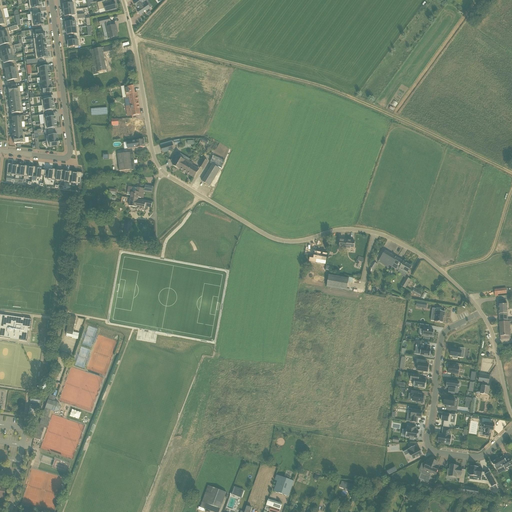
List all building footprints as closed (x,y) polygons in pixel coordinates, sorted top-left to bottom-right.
[(63,10),(63,11),(74,9),(73,4),(76,3),(75,0),(69,1),(70,4),(63,5),(63,7),(62,7),(63,10)] [(117,9),(115,4),(113,4),(113,2),(112,3),(111,0),(107,0),(97,3),(99,10),(105,8),(105,12),(117,9)] [(145,1),(146,0),(138,0),(134,3),(136,7),(137,7),(139,10),(137,11),(140,15),(150,8),(145,1)] [(40,2),(29,4),(29,9),(32,9),(32,12),(38,12),(38,8),(41,8),(41,7),(41,8),(40,2)] [(74,9),(63,11),(63,12),(63,14),(64,14),(65,17),(71,16),(72,19),(78,18),(77,15),(75,15),(74,9)] [(32,12),(30,13),(31,21),(42,20),(42,15),(42,14),(39,15),(38,12),(32,12)] [(65,26),(65,29),(77,28),(76,22),(78,22),(78,18),(72,19),(72,22),(65,23),(66,26),(65,26)] [(110,38),(117,36),(116,32),(117,32),(116,25),(107,27),(110,38)] [(0,39),(10,37),(7,28),(1,30),(2,33),(0,33),(0,39)] [(74,34),(74,37),(80,37),(80,33),(77,34),(77,28),(65,29),(66,33),(67,33),(67,35),(74,34)] [(35,33),(32,34),(33,39),(45,37),(44,32),(41,32),(41,29),(35,30),(35,33)] [(10,37),(0,39),(0,45),(5,44),(6,47),(12,46),(10,37)] [(78,48),(78,46),(79,46),(78,40),(80,40),(80,37),(74,37),(74,41),(68,41),(68,44),(67,44),(67,47),(68,47),(69,48),(75,47),(75,48),(78,48)] [(1,54),(0,55),(1,58),(14,55),(12,46),(6,47),(7,50),(0,52),(1,54)] [(90,50),(94,67),(96,67),(97,73),(107,71),(103,52),(110,51),(109,47),(102,48),(90,50)] [(47,53),(35,54),(36,59),(38,59),(39,63),(45,62),(44,58),(48,58),(48,57),(47,57),(47,53)] [(14,55),(1,58),(2,61),(3,61),(3,64),(10,62),(10,65),(16,64),(16,61),(13,61),(12,56),(14,55)] [(5,72),(4,72),(5,76),(18,73),(16,64),(10,65),(11,68),(4,69),(5,72)] [(18,73),(5,76),(5,79),(6,79),(7,81),(13,80),(14,83),(20,82),(18,73)] [(11,88),(8,88),(9,93),(20,92),(19,87),(17,87),(16,84),(10,85),(11,88)] [(134,86),(124,88),(126,97),(129,97),(130,98),(138,97),(137,93),(135,93),(134,86)] [(43,100),(41,100),(42,106),(53,104),(53,99),(50,99),(49,96),(43,97),(43,100)] [(131,108),(132,115),(140,114),(138,97),(130,98),(129,97),(126,97),(124,98),(126,109),(131,108)] [(53,104),(42,106),(42,112),(43,115),(51,114),(50,111),(54,110),(53,104)] [(51,114),(43,115),(43,118),(44,124),(55,122),(55,117),(51,117),(51,114)] [(55,122),(44,124),(45,129),(47,129),(47,132),(54,132),(53,128),(56,128),(56,123),(55,122)] [(129,131),(130,135),(138,134),(137,133),(141,132),(140,127),(137,128),(136,122),(128,124),(128,126),(127,126),(128,132),(129,131)] [(48,136),(45,136),(46,142),(58,140),(57,135),(54,135),(54,132),(47,132),(48,136)] [(144,140),(127,142),(127,143),(128,148),(128,149),(132,148),(145,147),(144,140)] [(174,149),(172,144),(161,147),(163,153),(174,149)] [(213,165),(202,182),(210,186),(220,169),(224,161),(213,156),(210,163),(213,165)] [(179,169),(183,171),(189,161),(185,159),(184,161),(178,157),(173,165),(179,169)] [(134,158),(118,160),(119,171),(132,170),(135,170),(134,158)] [(203,158),(198,166),(203,169),(208,161),(203,158)] [(194,178),(199,169),(192,165),(193,163),(189,161),(183,171),(194,178)] [(8,164),(6,174),(15,175),(16,166),(13,166),(13,164),(8,164)] [(16,166),(15,175),(23,176),(24,167),(21,167),(21,165),(16,165),(16,166)] [(24,167),(23,176),(24,176),(28,177),(31,177),(33,168),(32,168),(29,168),(29,166),(24,166),(24,167)] [(33,168),(31,177),(36,178),(40,178),(40,176),(44,176),(44,175),(44,171),(41,170),(41,169),(37,169),(38,167),(32,167),(32,168),(33,168)] [(44,171),(44,175),(48,175),(47,179),(56,180),(57,171),(57,170),(52,169),(52,170),(51,170),(48,170),(48,171),(44,171)] [(57,171),(56,180),(64,181),(65,172),(65,171),(60,170),(60,171),(57,171)] [(64,181),(63,182),(72,183),(73,173),(74,173),(74,172),(69,171),(68,173),(65,172),(64,181)] [(73,173),(72,183),(79,184),(80,185),(81,180),(81,177),(82,177),(83,173),(82,173),(77,172),(77,174),(74,173),(73,173)] [(127,195),(131,196),(130,198),(138,199),(138,197),(141,198),(143,198),(143,197),(144,194),(145,193),(144,193),(144,192),(152,193),(153,186),(145,185),(145,189),(139,188),(137,187),(137,188),(128,187),(127,195)] [(152,202),(138,199),(130,198),(129,203),(145,207),(151,208),(152,202)] [(340,240),(339,249),(348,250),(348,248),(354,249),(354,241),(347,241),(340,240)] [(310,255),(309,261),(316,262),(316,259),(326,261),(327,253),(315,251),(314,256),(310,255)] [(385,251),(379,262),(388,267),(389,265),(392,267),(397,258),(394,256),(385,251)] [(410,266),(397,258),(392,267),(398,270),(399,268),(407,273),(411,266),(410,266)] [(328,275),(326,287),(346,291),(349,278),(328,275)] [(411,279),(406,276),(401,285),(405,288),(411,279)] [(506,288),(494,289),(495,296),(498,296),(498,295),(507,294),(506,288)] [(499,322),(508,322),(507,304),(504,304),(503,301),(498,301),(499,304),(498,304),(499,322)] [(435,322),(443,323),(443,318),(444,318),(445,316),(444,316),(445,312),(441,311),(441,308),(436,308),(435,318),(435,322)] [(0,314),(0,337),(10,339),(10,337),(19,339),(19,340),(26,342),(28,329),(31,330),(31,329),(30,329),(31,319),(24,318),(24,320),(6,317),(6,315),(0,314)] [(67,327),(66,334),(67,334),(66,336),(72,337),(72,338),(78,339),(79,333),(73,332),(76,317),(70,316),(67,327)] [(500,339),(510,339),(509,322),(508,322),(499,322),(499,323),(499,322),(500,336),(500,339)] [(422,336),(432,337),(433,336),(434,333),(433,333),(433,330),(427,329),(428,326),(428,325),(420,324),(420,328),(423,329),(422,336)] [(422,342),(420,355),(430,356),(431,350),(430,350),(430,346),(428,345),(429,343),(422,342)] [(456,359),(457,359),(457,357),(463,358),(465,349),(459,348),(458,351),(451,350),(450,356),(453,356),(453,358),(456,359)] [(417,371),(427,372),(428,365),(425,364),(426,361),(417,359),(416,363),(418,364),(417,371)] [(459,367),(456,367),(456,366),(453,365),(453,366),(449,366),(449,365),(448,373),(458,374),(458,375),(459,367)] [(482,385),(480,394),(488,395),(489,387),(487,387),(488,383),(490,376),(487,375),(480,374),(479,381),(481,381),(482,382),(482,385)] [(413,387),(425,388),(426,380),(414,378),(413,387)] [(449,388),(448,393),(454,394),(455,391),(453,391),(454,388),(459,389),(459,387),(458,387),(459,383),(447,381),(446,388),(449,388)] [(418,394),(419,392),(411,391),(410,394),(413,394),(412,402),(416,402),(416,403),(423,404),(423,403),(424,403),(424,399),(423,399),(424,396),(421,395),(418,394)] [(50,395),(42,416),(39,423),(34,438),(39,440),(40,440),(41,437),(47,417),(48,417),(50,411),(53,412),(54,412),(55,412),(59,411),(61,406),(57,402),(53,401),(55,396),(54,396),(50,395)] [(40,398),(31,396),(29,412),(38,413),(40,398)] [(456,411),(457,407),(453,406),(455,399),(444,397),(444,398),(444,400),(444,401),(443,400),(442,404),(443,404),(443,405),(447,406),(446,409),(456,411)] [(73,409),(70,416),(80,419),(83,412),(73,409)] [(422,411),(412,410),(410,422),(417,423),(418,418),(420,418),(422,411)] [(441,414),(440,418),(441,418),(441,421),(444,421),(443,427),(454,428),(455,423),(450,422),(452,415),(442,413),(442,414),(441,414)] [(491,424),(492,420),(482,419),(482,423),(484,423),(483,429),(484,430),(483,435),(490,437),(491,430),(493,430),(494,424),(491,424)] [(410,438),(410,440),(414,440),(414,438),(418,439),(419,431),(414,431),(415,427),(408,426),(407,430),(406,430),(405,437),(410,438)] [(439,435),(438,443),(449,445),(451,436),(449,436),(450,429),(443,428),(442,435),(439,435)] [(409,453),(413,459),(423,453),(419,447),(417,448),(415,445),(408,448),(410,452),(409,452),(409,453)] [(503,456),(492,462),(496,470),(503,466),(505,469),(511,464),(511,461),(510,458),(505,461),(503,456)] [(432,459),(431,460),(430,459),(429,463),(427,462),(424,469),(436,474),(439,467),(436,466),(438,462),(435,461),(435,460),(432,459)] [(458,466),(457,466),(454,466),(455,465),(451,464),(451,465),(450,465),(449,470),(448,469),(447,475),(452,475),(452,477),(460,478),(459,482),(463,483),(464,476),(461,475),(462,468),(458,467),(458,466)] [(490,472),(486,473),(486,472),(483,471),(484,469),(479,468),(479,467),(477,467),(477,466),(472,465),(471,470),(470,470),(470,474),(471,474),(471,475),(475,475),(475,478),(478,478),(478,479),(482,480),(487,480),(489,481),(491,483),(495,481),(490,472)] [(289,496),(290,491),(294,481),(289,480),(285,478),(276,475),(275,480),(277,481),(274,491),(289,496)] [(354,485),(342,481),(340,487),(352,491),(354,485)] [(208,485),(200,506),(204,507),(206,503),(220,509),(226,492),(209,486),(208,485)] [(478,489),(464,486),(463,493),(477,496),(478,489)] [(234,487),(233,495),(243,497),(244,489),(234,487)] [(271,507),(270,508),(279,511),(282,504),(277,502),(276,502),(274,508),(271,507)]
